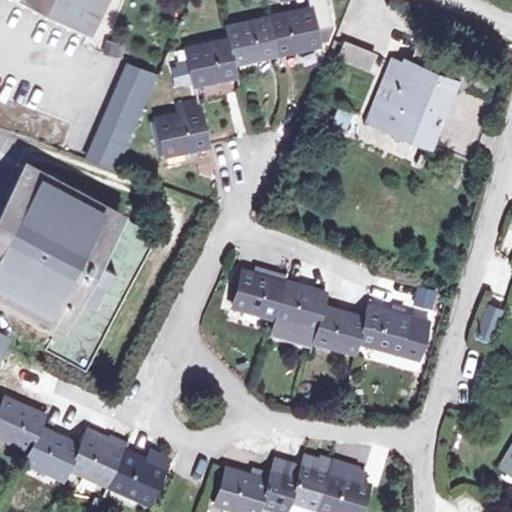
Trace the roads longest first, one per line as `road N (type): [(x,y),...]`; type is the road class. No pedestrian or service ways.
road 1 (residential): [(511,164),(429,449)]
road 2 (residential): [(180,366),(178,340),(256,145)]
road 3 (residential): [(429,449),(227,411)]
road 4 (residential): [(31,381),(121,418),(158,413)]
